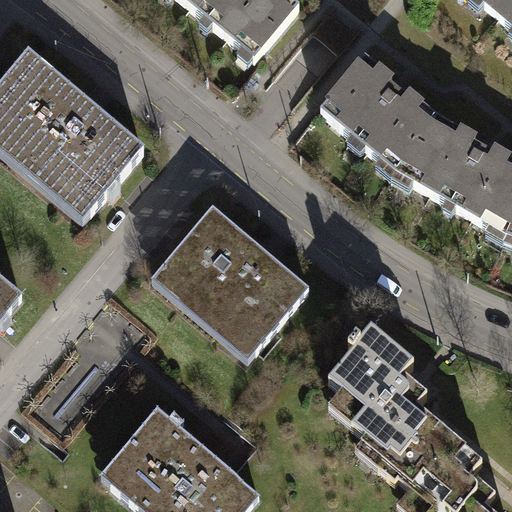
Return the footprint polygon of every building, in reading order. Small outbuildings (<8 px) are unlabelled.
[(146,0),(143,4),(156,15),(168,0),(146,0)] [(168,0),(156,15),(168,25),(173,19),(201,43),(198,47),(207,55),(211,50),(239,74),(235,79),(246,89),(251,83),(254,86),(300,30),(264,0),(260,0),(259,2),(255,0),(168,0)] [(511,0),(482,0),(471,13),(474,16),(469,21),(480,31),(485,25),(511,47),(506,54),(511,59),(511,0)] [(29,65),(0,98),(0,156),(87,230),(145,163),(29,65)] [(395,92),(366,68),(322,122),(353,148),(349,154),(363,165),(367,160),(380,170),(375,176),(392,190),(436,127),(411,106),(407,111),(391,97),(395,92)] [(506,254),(511,239),(511,169),(497,161),(494,166),(474,155),(477,150),(436,127),(392,190),(410,200),(414,194),(446,213),(443,218),(454,224),(457,219),(485,235),(482,241),(506,254)] [(212,221),(154,289),(252,371),(309,303),(212,221)] [(0,329),(23,302),(0,283),(0,329)] [(414,372),(372,337),(369,341),(361,350),(356,345),(349,354),(354,358),(329,388),(351,406),(347,410),(362,422),(352,433),(389,463),(379,475),(395,489),(438,438),(441,434),(418,414),(428,403),(411,388),(405,383),(414,372)] [(253,511),(262,502),(159,416),(102,484),(135,511),(253,511)] [(483,469),(441,434),(438,438),(395,489),(396,490),(400,486),(419,502),(416,506),(422,511),(487,511),(497,500),(474,480),(480,473),(483,469)]
